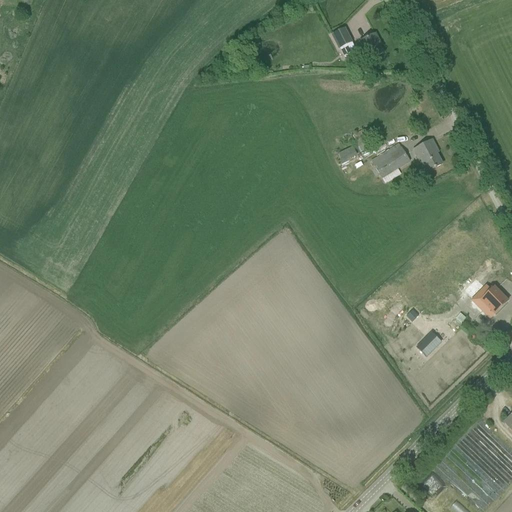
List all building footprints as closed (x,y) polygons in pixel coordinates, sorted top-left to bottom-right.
[(339,49),(345,60),(354,55),(363,50),(369,62),(377,58),(377,57),(382,54),(377,43),(378,43),(374,35),(359,43),(360,43),(354,46),(352,43),(352,42),(345,28),(330,35),(338,50),(339,49)] [(361,152),(372,147),(364,130),(353,136),(361,152)] [(431,141),(412,151),(418,162),(420,161),(427,173),(441,165),(433,150),(435,149),(431,141)] [(342,163),(357,155),(352,147),(338,154),(342,163)] [(389,150),(381,156),(371,162),(382,180),(384,184),(387,182),(388,184),(393,180),(392,180),(400,175),(397,170),(409,163),(401,149),(392,154),(389,150)] [(423,267),(444,288),(451,295),(486,259),(457,231),(423,267)] [(413,257),(390,280),(424,313),(434,302),(439,307),(442,304),(435,296),(444,288),(423,267),(413,257)] [(451,295),(444,288),(435,296),(448,310),(457,301),(451,295)] [(471,301),(489,320),(507,302),(493,288),(487,294),(483,290),(471,301)] [(411,323),(417,317),(412,311),(406,317),(411,323)] [(453,313),(449,318),(456,324),(461,319),(453,313)] [(440,343),(431,334),(416,349),(425,358),(440,343)] [(451,334),(444,341),(449,346),(448,346),(456,355),(465,347),(457,338),(456,339),(451,334)] [(511,414),(503,423),(511,432),(511,414)] [(412,483),(427,500),(439,489),(424,473),(412,483)]
